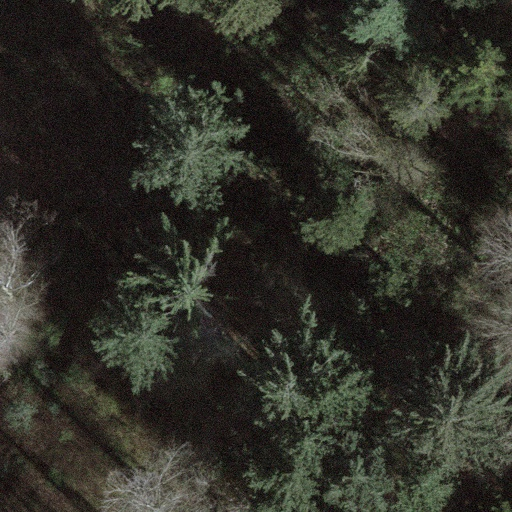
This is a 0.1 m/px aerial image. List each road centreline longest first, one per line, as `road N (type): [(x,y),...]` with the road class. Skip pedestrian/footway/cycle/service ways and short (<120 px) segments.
road 1 (track): [(194,511),(60,300),(0,232)]
road 2 (track): [(78,0),(211,12),(275,0)]
